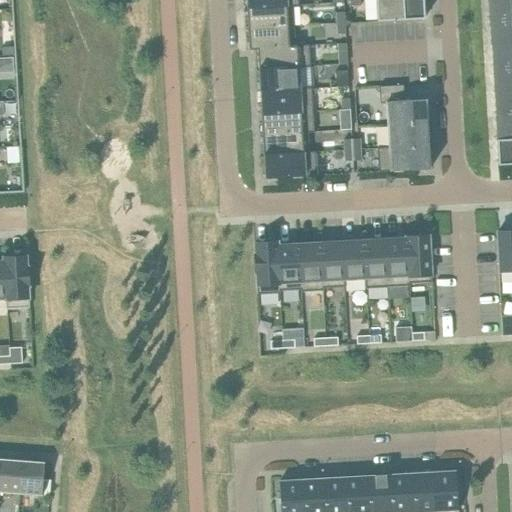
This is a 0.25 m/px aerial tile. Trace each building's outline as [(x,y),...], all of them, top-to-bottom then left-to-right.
[(424,12),(423,0),(376,0),(377,21),(424,18),(424,12)] [(511,0),(487,0),(489,21),(511,19),(511,0)] [(247,7),(248,29),(294,26),(293,6),(299,6),(299,4),(247,7)] [(336,13),(337,23),(345,23),(344,12),(336,13)] [(490,45),(511,43),(511,19),(489,21),(490,45)] [(337,23),(337,34),(345,33),(345,23),(337,23)] [(257,49),(257,48),(309,45),(295,45),(294,26),(248,29),(249,50),(257,49)] [(511,43),(490,45),(491,45),(492,68),(511,67),(511,43)] [(12,44),(0,44),(0,47),(0,54),(12,53),(12,44)] [(257,48),(257,49),(259,69),(310,66),(309,45),(257,48)] [(338,54),(339,64),(347,64),(347,53),(338,54)] [(13,57),(3,58),(4,72),(13,71),(13,57)] [(347,64),(339,64),(340,75),(348,74),(347,64)] [(259,69),(260,92),(312,88),(300,88),(298,67),(310,67),(310,66),(259,69)] [(494,92),(511,91),(511,67),(492,68),(494,92)] [(340,75),(337,75),(337,89),(349,88),(348,74),(340,75)] [(427,123),(426,99),(404,100),(403,85),(379,86),(380,103),(386,103),(388,125),(427,123)] [(260,92),(261,114),(313,111),(312,88),(260,92)] [(495,116),(511,115),(511,91),(494,92),(495,116)] [(341,99),(342,110),(350,109),(349,99),(341,99)] [(350,109),(342,110),(342,120),(350,120),(350,109)] [(262,135),(314,132),(313,111),(261,114),(262,135)] [(511,115),(495,116),(497,140),(511,139),(511,115)] [(429,146),(427,123),(388,125),(389,147),(377,148),(377,149),(429,146)] [(314,133),(314,132),(262,135),(264,155),(315,152),(315,151),(309,152),(308,133),(314,133)] [(352,150),(352,139),(343,140),(344,150),(352,150)] [(360,139),(352,139),(352,150),(360,149),(360,139)] [(498,158),(498,165),(505,165),(511,164),(511,139),(497,140),(498,158)] [(429,146),(377,149),(378,172),(430,169),(429,146)] [(6,147),(7,164),(19,163),(18,147),(6,147)] [(352,150),(353,160),(361,160),(360,149),(352,150)] [(353,160),(352,150),(344,150),(345,161),(353,160)] [(317,176),(315,152),(264,155),(265,179),(317,176)] [(511,231),(497,232),(499,271),(511,270),(511,231)] [(429,236),(406,238),(409,286),(410,286),(410,283),(431,282),(429,236)] [(385,239),(387,287),(409,286),(406,238),(385,239)] [(385,239),(363,240),(366,288),(387,287),(385,239)] [(342,241),(344,287),(345,287),(345,280),(364,279),(365,288),(366,288),(363,240),(342,241)] [(320,242),(323,291),(324,290),(324,288),(344,287),(342,241),(320,242)] [(254,244),(257,294),(280,293),(277,242),(254,244)] [(277,242),(280,293),(281,293),(280,291),(300,289),(300,292),(301,292),(298,244),(278,245),(278,242),(277,242)] [(320,242),(298,244),(301,292),(323,291),(320,242)] [(4,258),(7,309),(30,307),(27,257),(4,258)] [(412,333),(412,341),(424,340),(424,332),(412,333)] [(400,334),(400,342),(412,341),(412,333),(400,334)] [(356,336),(357,344),(369,344),(369,335),(356,336)] [(369,335),(369,344),(381,343),(381,335),(369,335)] [(325,338),(326,346),(338,345),(337,337),(325,338)] [(313,339),(314,347),(326,346),(325,338),(313,339)] [(271,349),(283,348),(282,340),(270,341),(271,349)] [(282,340),(283,348),(295,348),(294,340),(282,340)] [(9,348),(10,356),(10,364),(22,363),(21,347),(9,348)] [(10,356),(0,356),(0,364),(10,364),(10,356)] [(22,461),(0,459),(0,464),(0,492),(19,494),(22,461)] [(44,462),(22,461),(19,494),(49,496),(51,480),(43,479),(44,462)] [(433,511),(457,511),(455,471),(432,473),(433,511)] [(433,511),(432,473),(410,474),(412,511),(421,511),(433,511)] [(412,511),(410,474),(389,475),(390,511),(412,511)] [(390,511),(389,475),(367,476),(369,511),(390,511)] [(369,511),(367,476),(345,478),(347,511),(369,511)] [(347,511),(345,478),(324,479),(325,511),(347,511)] [(325,511),(324,479),(303,480),(304,511),(325,511)] [(280,511),(304,511),(303,480),(279,481),(280,511)]
